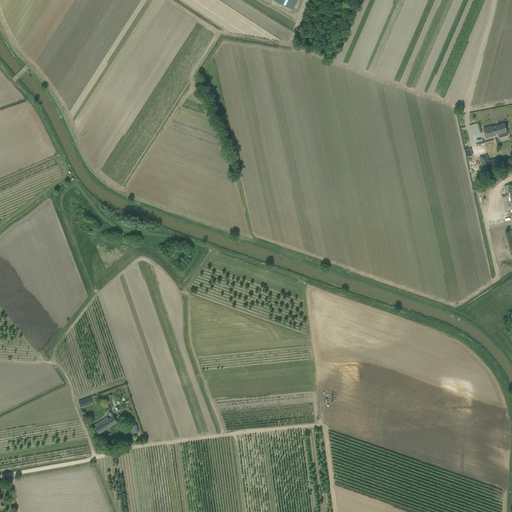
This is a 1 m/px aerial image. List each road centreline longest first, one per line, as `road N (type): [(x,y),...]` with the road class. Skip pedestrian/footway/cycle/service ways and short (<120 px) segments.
road 1 (track): [(311,426),(107,448),(88,461),(0,476)]
road 2 (unknown): [(498,0),(466,107),(477,148)]
